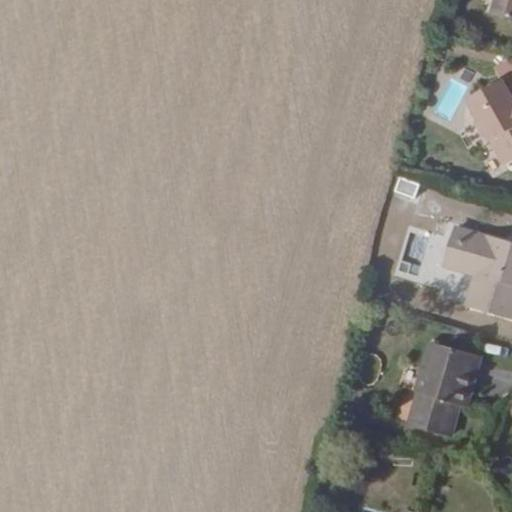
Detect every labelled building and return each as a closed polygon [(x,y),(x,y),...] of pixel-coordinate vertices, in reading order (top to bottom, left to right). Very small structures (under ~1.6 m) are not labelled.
[(511,0),(491,0),(489,12),(511,18),(511,0)] [(511,158),(511,100),(511,99),(511,71),(463,99),(472,115),(472,120),(479,134),(484,135),(501,164),(511,158)] [(463,244),(467,232),(453,228),(449,239),(463,244)] [(488,237),(467,232),(463,244),(449,239),(441,267),(472,275),(464,303),(511,315),(511,243),(507,242),(506,251),(486,246),(488,237)] [(507,242),(488,237),(486,246),(506,251),(507,242)] [(460,404),(474,357),(424,343),(411,391),(414,392),(405,421),(445,433),(454,403),(460,404)]
